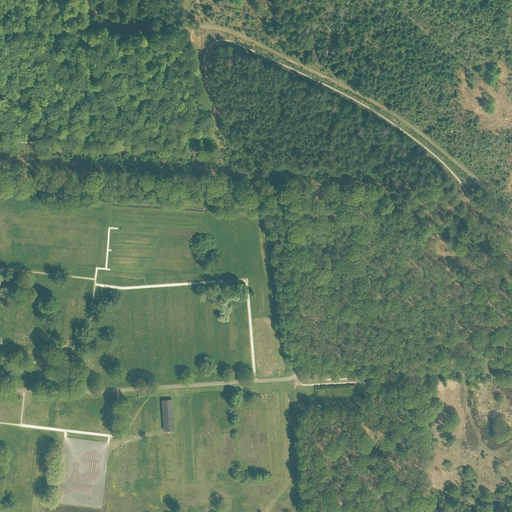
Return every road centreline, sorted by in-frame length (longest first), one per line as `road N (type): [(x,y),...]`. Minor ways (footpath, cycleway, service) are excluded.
road 1 (track): [(511,207),(400,117),(222,29),(187,22),(0,25)]
road 2 (unclassified): [(414,369),(384,359),(310,364),(286,378),(0,387)]
road 3 (track): [(182,151),(221,155),(187,0)]
